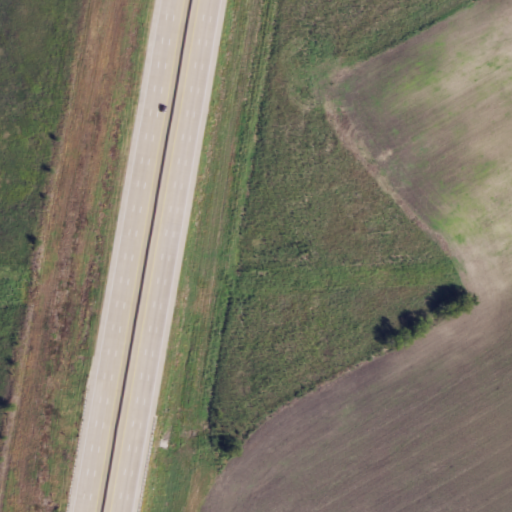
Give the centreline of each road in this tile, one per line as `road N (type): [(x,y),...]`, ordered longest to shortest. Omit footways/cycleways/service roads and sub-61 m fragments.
road 1 (motorway): [(178,0),(87,511)]
road 2 (motorway): [(115,511),(203,0)]
